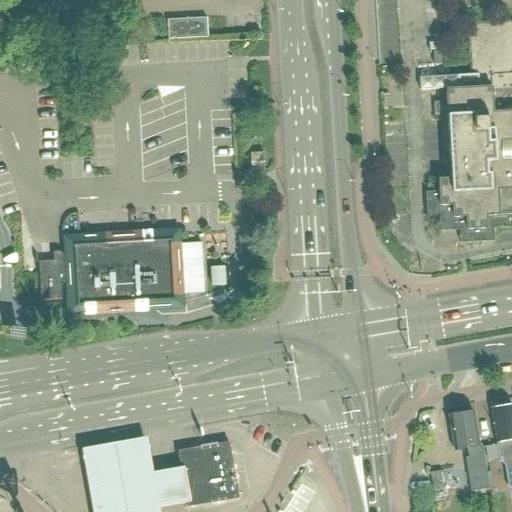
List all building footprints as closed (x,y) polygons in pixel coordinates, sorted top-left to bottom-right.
[(205,18),(168,20),(166,21),(168,40),(169,41),(206,39),(208,37),(207,19),(205,18)] [(420,91),(445,89),(446,102),(433,103),(434,117),(447,116),(450,179),(438,180),(438,192),(426,193),(427,220),(440,219),(441,232),(466,230),(467,243),(487,242),(487,229),(511,227),(511,224),(511,215),(511,214),(511,21),(474,24),(474,36),(468,37),(470,75),(419,78),(420,91)] [(264,173),(263,153),(250,154),(251,174),(264,173)] [(150,161),(152,174),(168,172),(166,158),(150,161)] [(122,240),(70,243),(71,256),(72,283),(74,309),(177,303),(177,295),(203,293),(200,243),(174,245),(173,237),(152,238),(151,234),(122,235),(122,240)] [(53,261),(38,262),(41,300),(62,299),(61,284),(72,283),(71,256),(66,256),(59,252),(53,252),(53,261)] [(226,281),(225,262),(212,263),(213,282),(226,281)] [(511,477),(511,405),(505,407),(502,404),(496,405),(494,408),(491,409),(497,443),(508,441),(510,450),(505,451),(509,478),(511,477)] [(488,488),(485,468),(483,454),(480,454),(478,446),(479,446),(474,412),(463,414),(459,411),(454,412),(451,416),(449,416),(454,450),(468,448),(469,457),(464,458),(470,491),(488,488)] [(187,507),(181,469),(164,471),(154,472),(152,462),(147,438),(81,449),(86,476),(92,511),(160,511),(165,510),(187,507)] [(239,499),(232,459),(229,443),(178,452),(181,469),(187,507),(187,508),(239,499)] [(442,471),(430,472),(433,492),(445,490),(442,471)]
